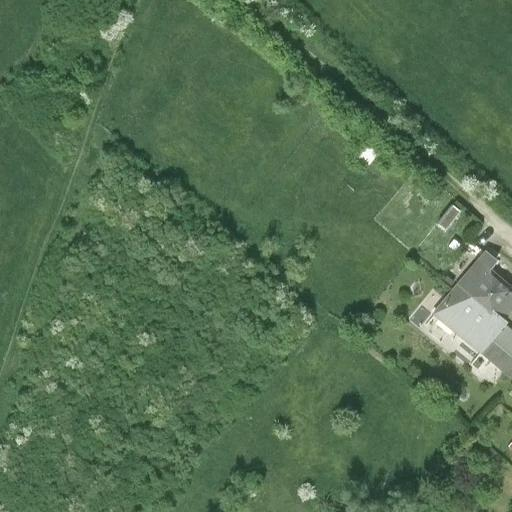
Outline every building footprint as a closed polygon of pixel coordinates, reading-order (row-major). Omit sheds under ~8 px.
[(459,211),(452,206),(438,224),(445,229),(459,211)] [(484,250),(456,283),(488,310),(490,308),(502,318),(511,305),(511,286),(491,269),(497,261),(484,250)] [(488,310),(456,283),(431,313),(477,351),(502,322),(504,319),(502,318),(490,308),(488,310)] [(511,330),(502,322),(477,351),(511,380),(511,330)] [(478,407),(467,397),(456,409),(467,419),(478,407)]
